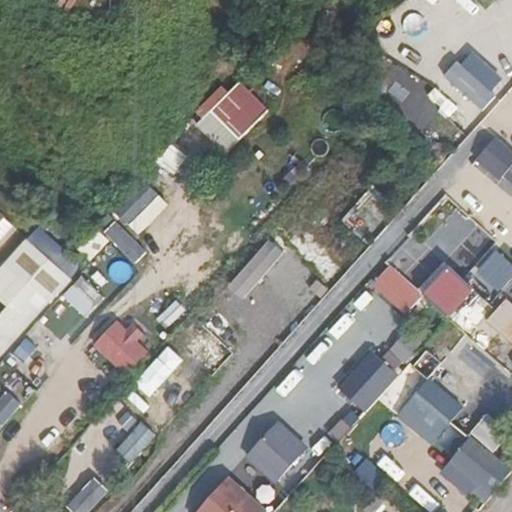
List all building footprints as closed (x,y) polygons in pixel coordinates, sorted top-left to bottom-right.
[(399,18),(386,40),(427,65),(440,43),(399,18)] [(504,81),(465,48),(440,79),(481,111),(494,95),(504,81)] [(241,81),(229,93),(221,85),(191,117),(229,154),(271,110),(241,81)] [(511,149),(490,133),(469,164),(511,193),(511,149)] [(172,144),(159,161),(176,174),(189,157),(172,144)] [(146,179),(113,209),(138,236),(171,206),(146,179)] [(415,227),(443,257),(475,228),(448,198),(415,227)] [(141,263),(151,249),(114,223),(104,237),(141,263)] [(0,302),(5,307),(0,311),(0,360),(84,267),(38,226),(0,264),(0,302)] [(78,248),(91,261),(111,242),(98,228),(78,248)] [(511,266),(496,252),(477,273),(499,292),(511,277),(511,266)] [(422,294),(389,267),(371,288),(404,315),(422,294)] [(499,331),(483,318),(495,303),(449,267),(425,298),(487,346),(499,331)] [(87,318),(106,299),(83,277),(64,296),(87,318)] [(501,336),(511,323),(511,302),(508,299),(486,323),(501,336)] [(158,319),(168,329),(186,311),(176,301),(158,319)] [(132,322),(125,329),(117,321),(94,346),(126,376),(149,351),(137,340),(144,333),(132,322)] [(319,362),(341,335),(332,327),(309,354),(319,362)] [(496,391),(509,375),(468,341),(455,356),(496,391)] [(395,373),(365,347),(330,390),(359,413),(395,373)] [(12,364),(36,385),(44,375),(20,355),(12,364)] [(465,403),(424,372),(387,415),(430,450),(465,403)] [(195,373),(176,396),(187,404),(205,382),(195,373)] [(7,392),(0,399),(0,428),(21,405),(7,392)] [(146,392),(135,408),(166,430),(177,415),(146,392)] [(344,438),(360,419),(350,410),(334,430),(344,438)] [(511,471),(511,433),(483,412),(435,473),(484,511),(511,471)] [(307,447),(275,422),(242,455),(273,485),(307,447)] [(368,464),(391,477),(401,462),(378,448),(368,464)] [(268,511),(269,511),(228,472),(194,511),(268,511)] [(93,478),(66,507),(71,511),(87,511),(108,491),(93,478)] [(434,511),(440,502),(416,486),(410,495),(434,511)]
